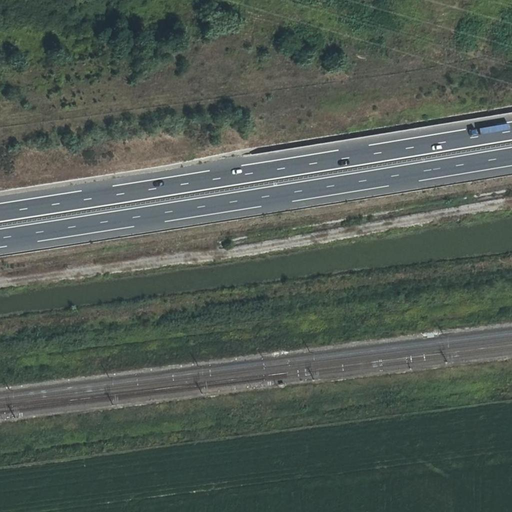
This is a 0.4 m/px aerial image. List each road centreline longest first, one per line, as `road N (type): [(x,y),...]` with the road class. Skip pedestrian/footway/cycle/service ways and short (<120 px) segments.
road 1 (motorway): [(511,130),(0,211)]
road 2 (motorway): [(0,238),(511,157)]
